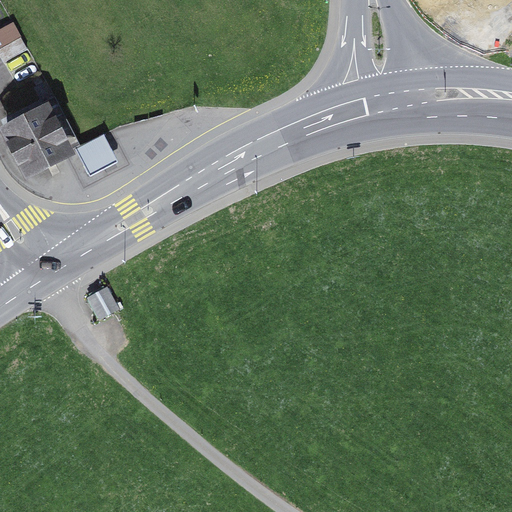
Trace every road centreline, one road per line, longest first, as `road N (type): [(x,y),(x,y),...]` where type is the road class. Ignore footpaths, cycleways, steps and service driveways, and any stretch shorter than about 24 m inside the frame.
road 1 (secondary): [(48,275),(252,150),(385,102)]
road 2 (track): [(48,275),(131,386),(289,511)]
road 3 (secondary): [(385,102),(460,97),(511,104)]
